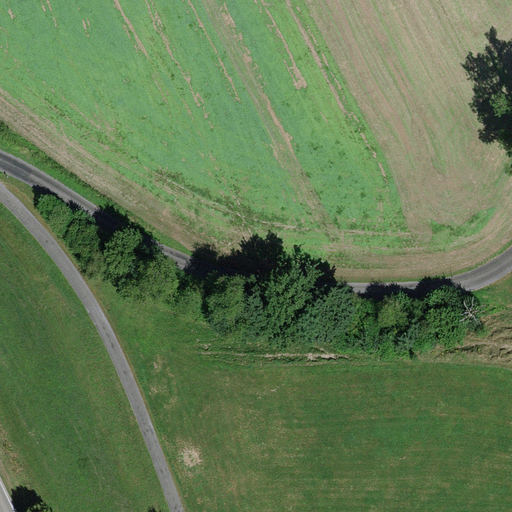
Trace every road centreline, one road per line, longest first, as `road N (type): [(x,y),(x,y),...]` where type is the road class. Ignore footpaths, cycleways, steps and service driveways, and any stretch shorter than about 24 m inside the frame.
road 1 (track): [(0,164),(190,265),(317,287),(462,281),(511,251)]
road 2 (track): [(175,511),(101,319),(0,185)]
